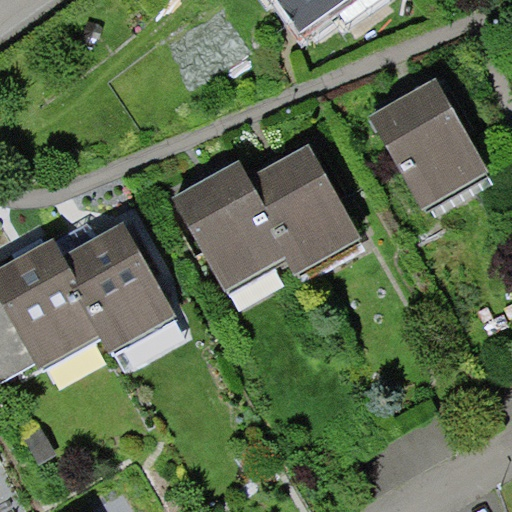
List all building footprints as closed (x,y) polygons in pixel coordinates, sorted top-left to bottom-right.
[(276,0),(299,31),(343,0),(276,0)] [(480,192),(420,86),(361,120),(421,226),(480,192)] [(361,252),(301,147),(242,180),(302,286),(361,252)] [(288,264),(228,158),(169,191),(229,297),(288,264)] [(166,323),(105,217),(46,250),(107,356),(166,323)] [(98,341),(37,236),(0,256),(0,307),(32,363),(39,375),(98,341)] [(0,381),(32,363),(0,307),(0,381)]
